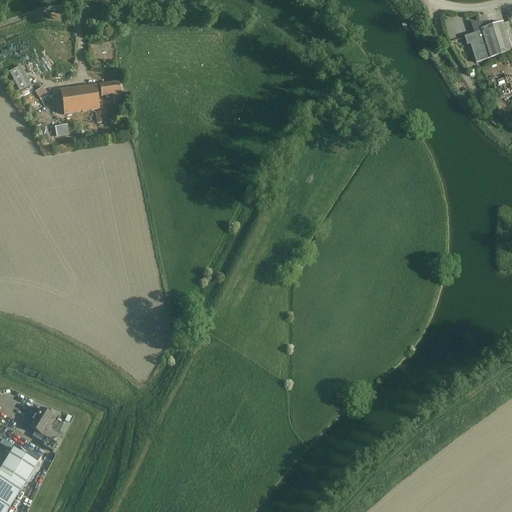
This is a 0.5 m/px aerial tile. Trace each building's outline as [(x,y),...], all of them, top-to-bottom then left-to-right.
[(476,63),(511,53),(503,23),(481,30),(482,32),(465,37),(467,45),(470,44),(476,63)] [(104,34),(114,34),(114,24),(104,24),(104,34)] [(29,86),(20,67),(8,73),(18,92),(29,86)] [(114,101),(121,101),(118,83),(98,85),(100,97),(111,95),(112,104),(115,103),(114,101)] [(63,115),(98,110),(95,86),(59,91),(63,115)] [(47,95),(42,87),(34,92),(39,100),(47,95)] [(66,125),(54,127),(55,137),(68,135),(66,125)] [(47,438),(42,435),(53,417),(40,409),(35,417),(34,416),(32,421),(28,427),(35,431),(32,437),(43,444),(47,438)] [(0,511),(7,511),(37,464),(13,449),(0,470),(0,511)]
